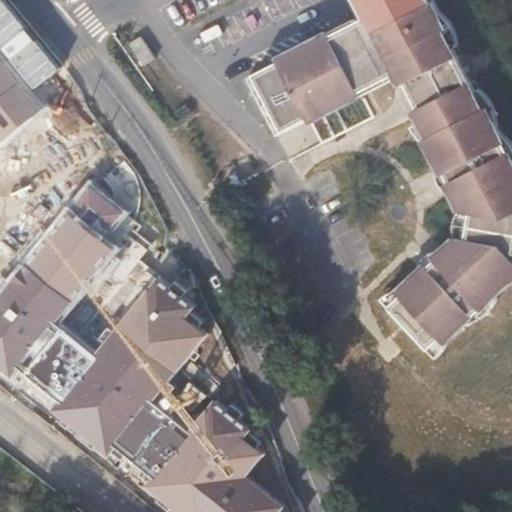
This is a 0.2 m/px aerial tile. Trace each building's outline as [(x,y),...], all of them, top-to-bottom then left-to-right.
[(440,0),(363,0),(374,19),(284,63),(283,62),(249,78),(278,136),(399,76),(429,137),(427,139),(463,211),(459,217),(457,227),(459,237),(403,289),(407,295),(394,307),(432,348),(445,336),(451,341),(511,284),(511,144),(493,105),(488,107),(448,27),(453,25),(440,0)] [(374,19),(363,0),(354,0),(362,16),(280,56),(283,62),(284,63),(374,19)] [(144,34),(132,42),(147,66),(159,59),(144,34)] [(0,58),(0,99),(23,81),(3,56),(0,58)] [(0,99),(0,132),(4,138),(44,106),(23,81),(0,99)] [(29,262),(79,302),(123,248),(111,238),(132,212),(94,181),(29,262)] [(0,297),(0,366),(15,379),(24,368),(61,323),(79,302),(29,262),(0,297)] [(117,336),(174,378),(210,331),(193,318),(200,308),(160,278),(117,336)] [(389,302),(394,307),(407,295),(403,289),(389,302)] [(101,357),(61,323),(24,368),(66,402),(101,357)] [(58,412),(113,455),(157,400),(174,378),(117,336),(101,357),(66,402),(58,412)] [(438,354),(451,341),(445,336),(432,348),(438,354)] [(220,399),(194,431),(159,476),(151,485),(183,511),(282,511),(288,504),(254,474),(270,451),(251,436),(256,428),(220,399)] [(194,431),(157,400),(121,446),(159,476),(194,431)]
